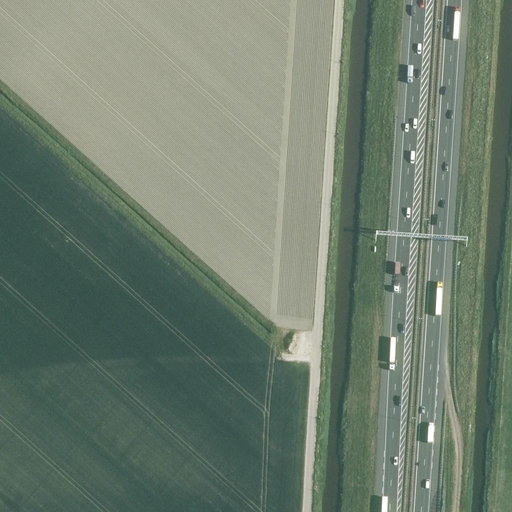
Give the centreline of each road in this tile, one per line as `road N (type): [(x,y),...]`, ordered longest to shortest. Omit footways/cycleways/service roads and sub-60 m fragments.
road 1 (motorway): [(421,511),(454,0)]
road 2 (motorway): [(419,0),(389,511)]
